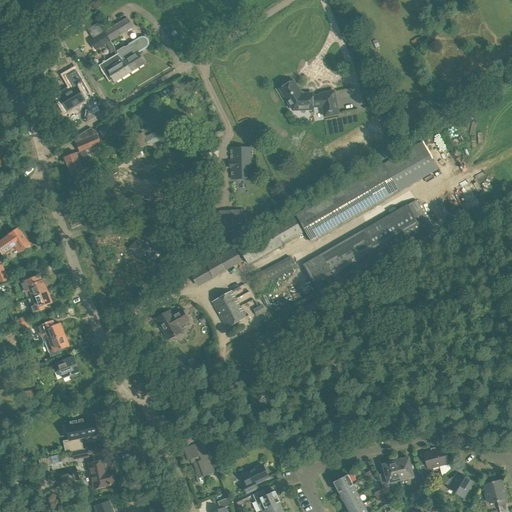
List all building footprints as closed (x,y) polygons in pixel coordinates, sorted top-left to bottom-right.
[(70,0),(66,0),(57,7),(60,11),(65,7),(67,11),(71,8),(69,5),(72,3),(70,0)] [(93,15),(97,12),(96,10),(102,6),(98,1),(98,0),(83,0),(83,1),(93,15)] [(57,7),(45,14),(52,25),(64,17),(60,11),(57,7)] [(127,18),(105,31),(111,41),(133,27),(127,18)] [(105,31),(91,40),(96,50),(111,41),(105,31)] [(414,46),(421,41),(419,37),(411,42),(414,46)] [(147,43),(147,41),(145,39),(144,39),(142,39),(140,39),(138,41),(137,40),(125,48),(124,47),(117,52),(119,56),(120,56),(130,73),(145,64),(138,52),(143,49),(142,49),(145,47),(147,46),(147,44),(147,43)] [(115,83),(130,73),(120,56),(119,56),(117,52),(118,54),(102,64),(103,68),(101,69),(105,75),(107,74),(108,74),(109,73),(115,83)] [(74,89),(59,98),(67,111),(85,100),(83,97),(89,93),(76,71),(67,76),(74,89)] [(300,92),(294,82),(294,81),(290,83),(290,82),(285,83),(282,87),(283,88),(279,90),(280,90),(290,106),(298,106),(301,110),(312,110),(312,107),(322,107),(324,117),(339,114),(334,91),(320,94),(320,96),(312,96),(312,94),(304,94),(303,94),(304,94),(303,93),(303,94),(301,92),(300,92)] [(161,140),(156,131),(146,137),(144,132),(135,137),(141,148),(148,145),(148,146),(161,140)] [(80,152),(100,144),(97,135),(76,144),(80,152)] [(393,146),(377,155),(381,162),(397,153),(393,146)] [(248,158),(252,158),(252,151),(252,148),(251,148),(231,148),(231,162),(230,162),(230,161),(230,168),(230,167),(232,167),(232,179),(252,179),(252,169),(248,169),(248,158)] [(71,176),(84,171),(87,170),(82,158),(88,156),(86,150),(64,158),(71,176)] [(312,242),(399,192),(383,164),(296,215),(312,242)] [(108,183),(118,176),(115,171),(104,177),(108,183)] [(321,255),(303,265),(323,299),(340,289),(435,235),(415,201),(321,255)] [(244,210),(219,211),(220,235),(236,235),(245,234),(244,210)] [(248,264),(288,241),(302,233),(292,216),(288,219),(239,247),(248,264)] [(6,238),(0,241),(0,251),(2,254),(15,246),(19,252),(29,245),(25,238),(27,237),(23,231),(21,233),(18,228),(5,237),(6,238)] [(135,243),(129,249),(140,258),(146,252),(149,255),(152,252),(148,249),(138,239),(135,243)] [(241,261),(234,248),(217,257),(224,270),(241,261)] [(263,285),(275,279),(275,278),(295,267),(289,257),(257,275),(263,285)] [(190,272),(197,284),(213,275),(206,263),(190,272)] [(39,275),(20,283),(27,299),(28,299),(34,297),(47,292),(42,280),(41,281),(39,275)] [(34,297),(28,299),(34,313),(44,309),(43,307),(52,303),(47,292),(34,297)] [(227,328),(246,318),(232,292),(213,303),(227,328)] [(312,317),(326,309),(320,299),(306,307),(312,317)] [(262,304),(253,309),(257,316),(266,310),(262,304)] [(178,327),(188,321),(182,310),(172,316),(169,311),(156,319),(168,340),(181,332),(178,327)] [(203,325),(208,320),(204,316),(199,320),(203,325)] [(18,326),(27,323),(25,317),(15,320),(18,326)] [(49,322),(36,327),(40,336),(43,343),(45,342),(64,335),(60,323),(54,326),(52,321),(49,322)] [(20,333),(29,329),(27,323),(18,326),(20,333)] [(69,347),(64,335),(45,342),(51,358),(61,354),(60,350),(69,347)] [(80,377),(73,358),(57,364),(57,365),(51,368),(53,373),(60,370),(62,378),(70,375),(72,381),(80,377)] [(173,358),(164,363),(169,372),(178,367),(173,358)] [(38,359),(29,362),(31,368),(40,364),(38,359)] [(20,401),(33,399),(32,391),(19,393),(20,401)] [(84,450),(81,438),(98,434),(94,417),(66,423),(70,440),(63,441),(66,454),(75,452),(84,450)] [(214,473),(203,442),(206,440),(203,433),(186,440),(188,447),(184,448),(188,461),(193,459),(194,463),(198,475),(197,475),(196,477),(196,478),(198,482),(199,483),(200,484),(201,484),(203,483),(204,483),(205,481),(204,480),(203,477),(214,473)] [(423,480),(433,477),(431,469),(449,464),(445,448),(424,453),(427,464),(420,466),(423,480)] [(75,452),(77,460),(87,458),(85,450),(84,450),(75,452)] [(41,468),(62,464),(60,456),(39,460),(41,468)] [(401,480),(414,477),(408,458),(395,461),(401,480)] [(106,472),(104,461),(89,464),(94,489),(115,485),(112,471),(106,472)] [(383,489),(389,487),(388,484),(401,480),(395,461),(383,465),(385,475),(380,477),(382,487),(383,489)] [(247,495),(258,489),(256,484),(269,478),(263,465),(242,475),(246,483),(242,485),(247,495)] [(445,475),(436,483),(441,488),(445,484),(456,491),(455,493),(464,498),(473,482),(457,473),(454,478),(452,477),(449,480),(445,475)] [(339,493),(339,492),(353,485),(348,475),(333,483),(339,493)] [(487,492),(485,492),(488,502),(490,501),(490,504),(497,502),(499,506),(500,511),(508,510),(506,504),(505,500),(506,499),(501,480),(485,484),(487,492)] [(418,495),(425,493),(422,481),(415,483),(418,495)] [(344,502),(358,494),(353,485),(339,492),(339,493),(344,502)] [(266,495),(263,490),(253,495),(260,510),(280,501),(275,491),(266,495)] [(349,511),(363,504),(358,494),(344,502),(349,511)] [(226,511),(225,508),(232,505),(229,498),(218,502),(221,509),(213,511),(226,511)] [(113,511),(110,501),(95,507),(96,511),(113,511)] [(282,511),(284,511),(279,502),(280,502),(280,501),(260,510),(260,511),(265,509),(266,511),(282,511)]
